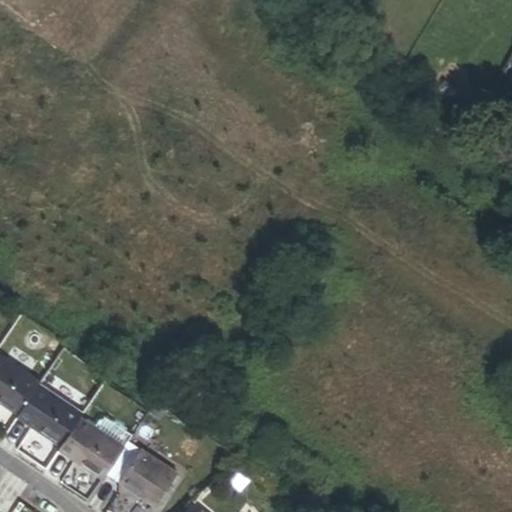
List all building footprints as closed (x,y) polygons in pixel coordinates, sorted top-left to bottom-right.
[(0,399),(21,414),(40,386),(41,385),(0,356),(0,399)] [(21,414),(20,417),(63,446),(81,419),(84,416),(40,386),(21,414)] [(63,446),(61,450),(105,480),(108,475),(125,449),(124,448),(94,428),(81,419),(63,446)] [(99,421),(94,428),(124,448),(130,440),(105,420),(99,421)] [(125,449),(108,475),(120,483),(121,481),(140,453),(128,446),(125,449)] [(140,453),(121,481),(158,506),(178,476),(141,451),(140,453)]
